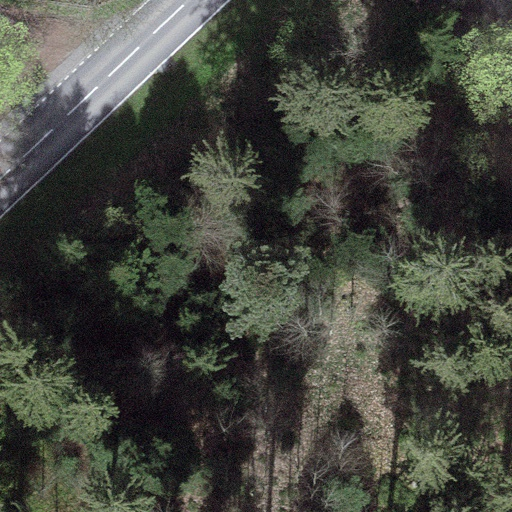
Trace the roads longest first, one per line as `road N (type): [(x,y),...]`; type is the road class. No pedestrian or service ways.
road 1 (tertiary): [(191,0),(0,180)]
road 2 (track): [(117,72),(0,11)]
